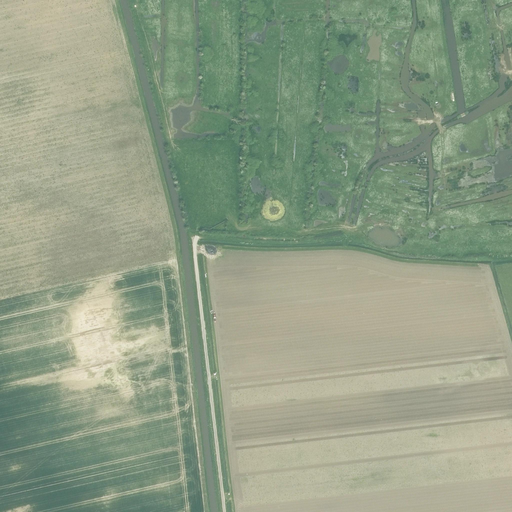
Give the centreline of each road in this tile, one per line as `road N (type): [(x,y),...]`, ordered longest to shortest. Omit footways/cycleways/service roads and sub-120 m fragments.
road 1 (track): [(505,74),(504,91),(491,100),(410,151),(374,163),(345,236),(305,243),(199,238)]
road 2 (unclassified): [(224,511),(199,238)]
